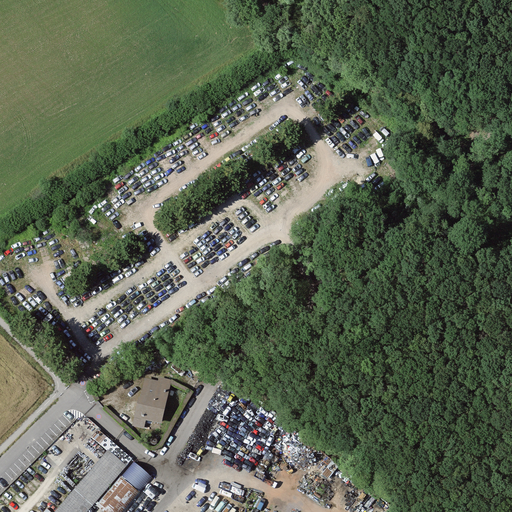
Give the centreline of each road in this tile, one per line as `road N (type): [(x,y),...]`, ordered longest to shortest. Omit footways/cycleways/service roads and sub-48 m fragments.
road 1 (track): [(257,0),(409,111),(467,139)]
road 2 (track): [(511,335),(482,300),(455,231),(452,197),(467,139)]
road 3 (track): [(456,511),(511,373)]
